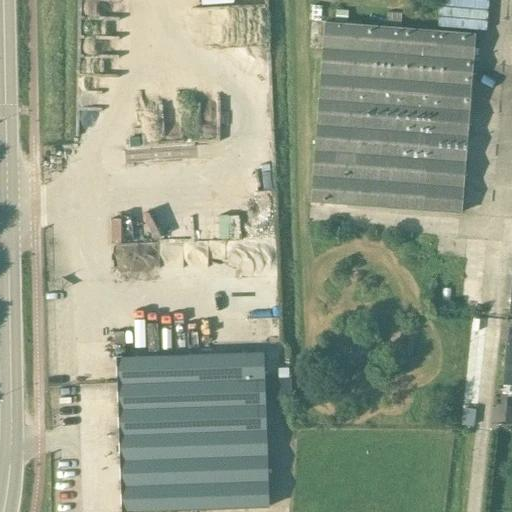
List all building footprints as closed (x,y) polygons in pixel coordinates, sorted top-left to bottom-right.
[(463,5),(462,26),(491,27),(492,0),(445,0),(446,4),(463,5)] [(336,9),(335,20),(347,21),(348,10),(336,9)] [(475,34),(438,32),(325,23),(311,201),(461,213),(475,34)] [(485,307),(486,272),(464,271),(463,306),(485,307)] [(119,384),(238,380),(264,379),(263,353),(118,358),(119,384)] [(288,379),(288,368),(277,368),(278,379),(288,379)] [(243,507),(268,506),(264,379),(238,380),(239,405),(240,431),(241,456),(242,482),(243,507)] [(238,380),(119,384),(120,409),(239,405),(238,380)] [(239,405),(120,409),(120,435),(240,431),(239,405)] [(240,431),(120,435),(121,460),(241,456),(240,431)] [(241,456),(121,460),(122,486),(242,482),(241,456)] [(242,482),(122,486),(123,511),(243,507),(242,482)]
